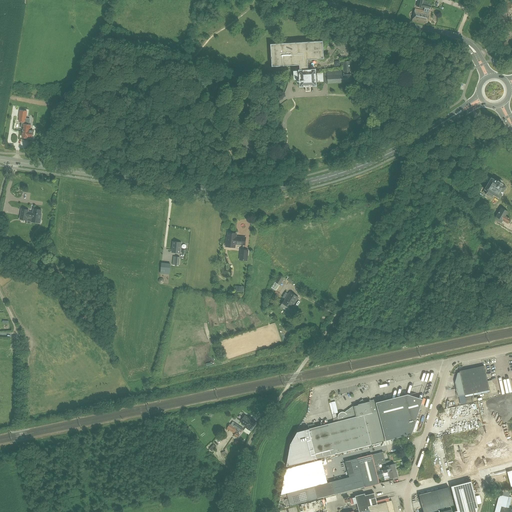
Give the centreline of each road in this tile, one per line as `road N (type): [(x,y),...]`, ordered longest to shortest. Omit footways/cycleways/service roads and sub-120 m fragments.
road 1 (primary): [(0,159),(172,186),(257,189),(339,173),(433,128)]
road 2 (track): [(408,143),(394,202),(361,272),(250,439),(228,502)]
road 3 (unclassified): [(408,511),(407,492),(449,361)]
road 4 (tertiary): [(465,42),(318,0)]
road 5 (unclassified): [(449,361),(330,387)]
